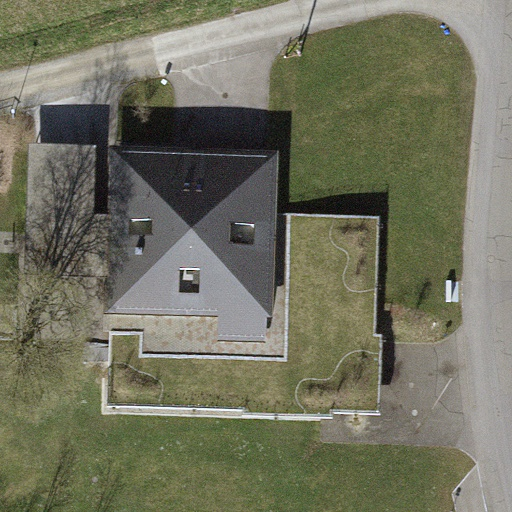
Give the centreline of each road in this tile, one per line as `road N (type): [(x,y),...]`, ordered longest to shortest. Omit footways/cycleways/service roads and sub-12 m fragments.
road 1 (residential): [(385,0),(0,92)]
road 2 (residential): [(511,394),(501,230),(511,101)]
